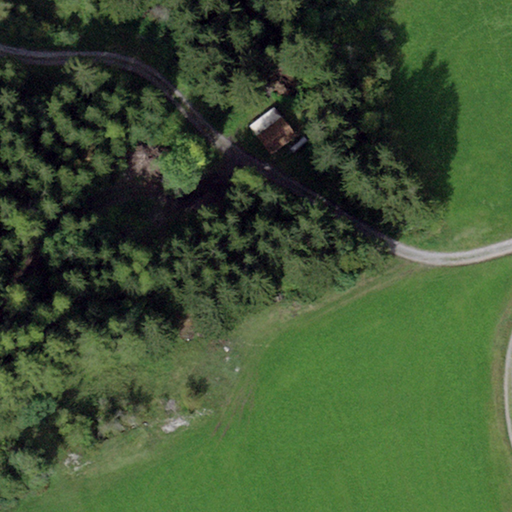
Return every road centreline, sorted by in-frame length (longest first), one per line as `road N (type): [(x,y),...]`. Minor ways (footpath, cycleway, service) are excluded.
road 1 (track): [(511,244),(447,256),(395,250),(222,143)]
road 2 (track): [(0,49),(135,65),(222,143)]
